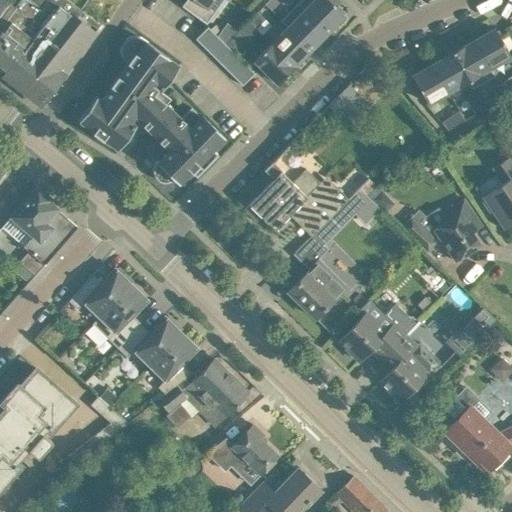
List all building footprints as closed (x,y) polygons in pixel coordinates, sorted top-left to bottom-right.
[(90,17),(82,11),(67,0),(11,0),(7,5),(0,14),(0,62),(8,69),(4,75),(40,104),(64,74),(62,73),(94,32),(84,25),(90,17)] [(0,0),(0,13),(8,3),(4,0),(0,0)] [(185,0),(182,6),(206,24),(215,11),(223,0),(185,0)] [(276,0),(269,0),(265,4),(271,10),(279,3),(276,0)] [(299,0),(298,2),(327,31),(343,14),(335,6),(341,1),(340,0),(299,0)] [(327,31),(298,2),(281,19),(310,48),(327,31)] [(257,12),(249,22),(256,28),(265,19),(257,12)] [(270,42),(294,66),(295,65),(294,65),(310,48),(281,19),(280,20),(287,27),(272,43),(271,42),(270,42)] [(207,26),(195,38),(242,85),(254,73),(207,26)] [(474,40),(489,67),(490,66),(510,55),(494,28),(474,40)] [(78,120),(117,149),(124,141),(126,142),(132,134),(130,132),(136,124),(133,122),(136,117),(147,128),(161,142),(168,149),(156,162),(155,163),(154,164),(154,165),(154,166),(153,166),(153,167),(153,168),(153,169),(153,170),(153,171),(153,172),(153,173),(153,174),(154,175),(154,176),(155,177),(155,178),(156,178),(156,179),(157,179),(157,180),(158,180),(159,181),(160,181),(161,182),(162,182),(163,182),(164,182),(165,182),(166,182),(167,182),(168,182),(169,182),(169,181),(170,181),(171,181),(171,180),(172,180),(173,179),(178,184),(190,171),(196,177),(218,155),(212,149),(224,137),(202,115),(200,117),(190,108),(181,118),(163,101),(154,92),(157,88),(160,90),(179,65),(143,39),(142,38),(141,38),(141,37),(140,37),(139,37),(138,36),(137,36),(136,36),(135,36),(134,36),(133,36),(132,36),(131,36),(130,36),(129,37),(128,37),(127,37),(127,38),(126,38),(125,39),(124,39),(124,40),(123,40),(123,41),(122,42),(122,43),(121,43),(121,44),(121,45),(120,46),(120,47),(120,48),(120,49),(120,50),(120,51),(120,52),(120,53),(120,54),(121,54),(121,55),(121,56),(122,57),(122,58),(123,58),(123,59),(124,60),(125,61),(126,62),(127,62),(101,99),(96,95),(78,120)] [(490,66),(489,67),(474,40),(464,46),(463,45),(452,51),(469,80),(468,81),(473,88),(495,75),(490,66)] [(270,42),(253,59),(277,83),(294,66),(270,42)] [(468,81),(469,80),(452,51),(441,57),(442,58),(432,64),(448,91),(458,85),(458,86),(468,81)] [(448,91),(432,64),(411,76),(427,103),(448,91)] [(340,118),(361,96),(349,84),(328,106),(340,118)] [(496,90),(495,97),(497,102),(506,97),(501,88),(496,90)] [(478,96),(468,103),(475,113),(484,107),(484,106),(478,96)] [(458,111),(448,117),(454,127),(454,128),(465,121),(464,120),(458,111)] [(503,228),(511,221),(511,155),(511,154),(492,168),(502,183),(482,196),(484,200),(482,202),(489,213),(492,211),(503,228)] [(330,192),(307,169),(292,184),(271,163),(265,169),(274,178),(244,210),(256,222),(261,216),(274,229),(294,209),(313,227),(307,232),(311,236),(328,219),(329,219),(349,199),(336,186),(330,192)] [(11,216),(1,227),(23,246),(43,264),(77,226),(48,201),(50,199),(48,197),(48,193),(42,189),(39,189),(36,187),(11,216)] [(381,190),(372,199),(382,210),(391,200),(381,190)] [(455,261),(480,244),(469,227),(478,221),(464,199),(442,213),(447,220),(433,229),(455,261)] [(311,236),(294,252),(308,266),(324,249),(322,246),(355,213),(345,203),(329,219),(328,219),(311,236)] [(427,252),(437,241),(411,216),(401,227),(427,252)] [(307,272),(306,272),(287,291),(315,317),(333,298),(345,285),(319,260),(307,272)] [(131,284),(125,278),(127,276),(118,268),(117,269),(115,267),(100,283),(91,275),(68,300),(77,309),(84,301),(99,316),(92,323),(131,284)] [(140,323),(132,315),(147,299),(131,284),(92,323),(117,348),(140,323)] [(422,310),(431,301),(425,295),(416,304),(422,310)] [(361,317),(338,340),(359,360),(374,345),(384,355),(404,334),(416,323),(396,303),(384,314),(372,326),(362,316),(361,317)] [(493,320),(481,308),(461,328),(474,340),(493,320)] [(180,332),(174,326),(176,324),(168,316),(166,318),(164,317),(149,331),(140,323),(117,348),(126,357),(133,350),(149,364),(180,332)] [(474,340),(461,328),(459,326),(443,343),(457,357),(474,340)] [(149,364),(164,379),(157,386),(164,393),(191,372),(182,363),(197,348),(180,332),(149,364)] [(404,334),(384,355),(394,365),(379,380),(400,401),(404,396),(406,399),(414,391),(412,388),(426,374),(429,377),(439,366),(439,360),(422,343),(416,343),(415,344),(404,334)] [(74,465),(64,472),(77,489),(147,433),(155,442),(167,458),(190,440),(189,439),(204,427),(206,430),(248,397),(208,359),(192,373),(191,372),(164,393),(164,394),(165,394),(173,388),(191,410),(178,420),(160,397),(128,423),(127,422),(74,464),(74,465)] [(511,374),(511,369),(501,359),(489,372),(502,384),(511,374)] [(18,385),(16,383),(1,401),(6,405),(0,411),(0,484),(19,463),(16,461),(20,456),(30,464),(51,440),(41,432),(46,427),(48,429),(74,401),(35,367),(18,385)] [(107,387),(99,397),(108,405),(116,395),(107,387)] [(452,423),(444,431),(474,461),(477,458),(488,468),(511,445),(511,444),(511,426),(499,434),(483,418),(479,422),(467,411),(471,407),(458,394),(441,412),(452,423)] [(110,422),(67,455),(74,464),(127,422),(108,405),(99,397),(97,395),(90,404),(106,418),(110,422)] [(221,431),(197,452),(205,461),(211,457),(225,471),(232,463),(240,454),(260,474),(277,456),(260,439),(264,435),(252,424),(232,444),(221,431)] [(277,511),(299,511),(320,490),(297,468),(273,492),(263,482),(242,504),(250,511),(270,511),(274,509),(277,511)] [(354,511),(384,511),(387,509),(353,475),(335,493),(354,511)]
